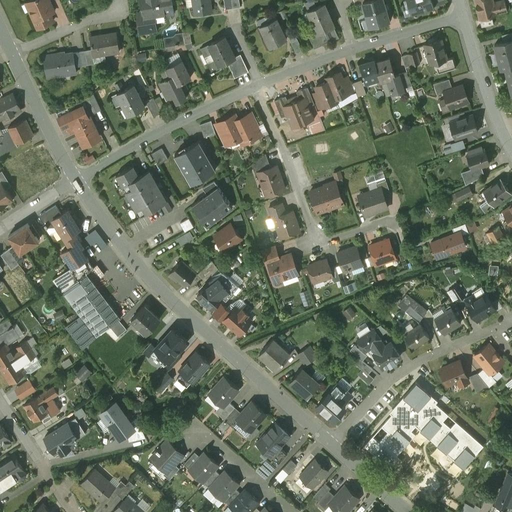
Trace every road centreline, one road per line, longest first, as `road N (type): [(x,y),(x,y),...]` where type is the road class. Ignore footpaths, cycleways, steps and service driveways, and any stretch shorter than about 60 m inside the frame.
road 1 (residential): [(78,178),(170,299),(332,442)]
road 2 (residential): [(399,232),(391,219),(317,243),(253,85)]
road 3 (residential): [(332,442),(408,365),(511,322)]
road 4 (residential): [(253,85),(78,178)]
road 5 (residential): [(14,53),(78,178)]
road 6 (residential): [(76,511),(0,401)]
road 7 (residential): [(294,511),(197,424)]
